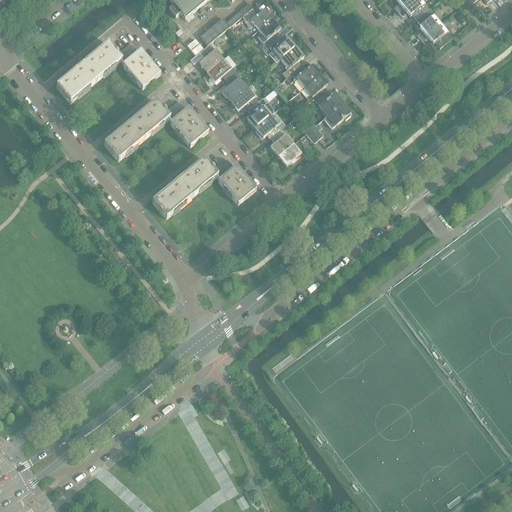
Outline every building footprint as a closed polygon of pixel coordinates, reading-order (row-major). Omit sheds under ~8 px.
[(236,0),(167,0),(166,1),(173,9),(169,13),(176,21),(180,17),(184,23),(212,0),(229,0),(232,3),(236,0)] [(397,0),(401,4),(394,9),(398,14),(415,0),(397,0)] [(423,6),(425,5),(420,0),(415,0),(398,14),(402,19),(409,13),(417,23),(429,12),(423,6)] [(248,6),(238,15),(242,19),(252,11),(248,6)] [(264,12),(258,17),(252,11),(242,19),(251,30),(254,28),(258,33),(272,21),(264,12)] [(435,17),(434,18),(429,12),(417,23),(424,32),(417,38),(421,42),(442,25),(435,17)] [(457,19),(462,25),(466,22),(460,16),(457,19)] [(214,42),(219,38),(229,30),(222,21),(200,40),(207,48),(210,46),(214,42)] [(259,47),(263,53),(278,41),(274,36),(280,31),(272,21),(258,33),(261,36),(257,39),(262,45),(259,47)] [(446,34),(448,32),(442,25),(421,42),(425,47),(429,44),(432,47),(434,45),(439,51),(452,40),(446,34)] [(276,66),(281,62),(296,50),(288,40),(282,45),(278,41),(263,53),(268,58),(269,57),(276,66)] [(195,41),(187,48),(195,57),(203,51),(195,41)] [(140,53),(138,55),(130,45),(117,56),(116,55),(115,55),(122,63),(120,64),(123,68),(122,69),(142,92),(160,77),(140,53)] [(122,63),(115,55),(108,46),(82,68),(96,84),(120,64),(122,63)] [(208,75),(223,62),(210,46),(207,48),(199,55),(205,61),(200,65),(208,75)] [(298,64),(304,59),(296,50),(281,62),(288,71),(282,75),(287,81),(301,69),(298,64)] [(234,68),(231,71),(223,62),(208,75),(212,79),(210,81),(214,86),(222,79),(226,84),(238,73),(234,68)] [(70,106),(96,84),(82,68),(56,90),(70,106)] [(304,90),(319,78),(311,68),(305,73),(301,69),(287,81),(291,86),(296,81),(304,90)] [(239,81),(242,78),(238,73),(226,84),(229,88),(221,95),(226,100),(227,98),(231,103),(247,90),(239,81)] [(327,87),(319,78),(304,90),(311,99),(305,103),(309,108),(315,104),(325,96),(321,92),(327,87)] [(249,112),(258,104),(247,90),(231,103),(239,113),(245,107),(249,112)] [(342,106),(335,96),(334,96),(328,101),(325,96),(315,104),(327,118),(342,106)] [(268,105),(267,106),(263,100),(258,104),(249,112),(253,116),(246,122),(254,131),(274,114),(273,113),(274,113),(268,105)] [(188,111),(186,113),(178,103),(165,114),(164,113),(163,113),(169,120),(168,122),(171,125),(170,126),(189,150),(207,134),(188,111)] [(169,120),(163,113),(156,104),(130,126),(144,142),(168,122),(169,120)] [(332,131),(344,121),(345,122),(350,118),(349,117),(351,115),(342,106),(327,118),(328,119),(324,122),(332,131)] [(274,114),(254,131),(262,141),(266,137),(268,139),(270,138),(272,140),(282,133),(286,129),(274,114)] [(118,164),(144,142),(130,126),(104,147),(118,164)] [(322,130),(318,126),(315,128),(315,129),(311,133),(318,142),(323,138),(319,133),(322,130)] [(318,142),(311,133),(310,132),(306,136),(314,146),(318,142)] [(293,146),(282,133),(272,140),(271,141),(274,146),(270,150),(278,159),(293,146)] [(286,169),(301,156),(293,146),(278,159),(286,169)] [(236,169),(234,171),(226,161),(213,172),(212,170),(211,171),(217,179),(216,180),(219,183),(218,184),(237,208),(255,192),(236,169)] [(217,179),(211,171),(203,162),(177,184),(191,200),(216,180),(217,179)] [(166,222),(191,200),(177,184),(152,205),(166,222)]
